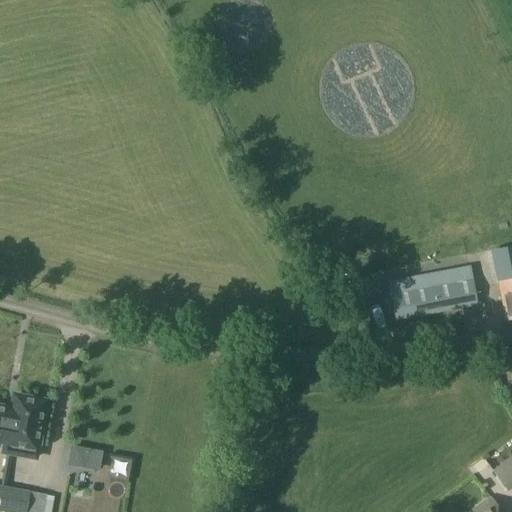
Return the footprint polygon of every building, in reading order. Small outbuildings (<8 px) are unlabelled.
[(511,320),(511,279),(496,283),(504,322),(511,320)] [(395,319),(474,305),(470,283),(390,298),(395,319)] [(8,397),(6,411),(0,410),(0,443),(1,443),(32,449),(40,402),(8,397)] [(507,492),(511,488),(511,456),(492,472),(507,492)] [(0,487),(0,511),(5,511),(43,511),(46,495),(0,487)] [(471,511),(498,511),(489,499),(471,511)]
